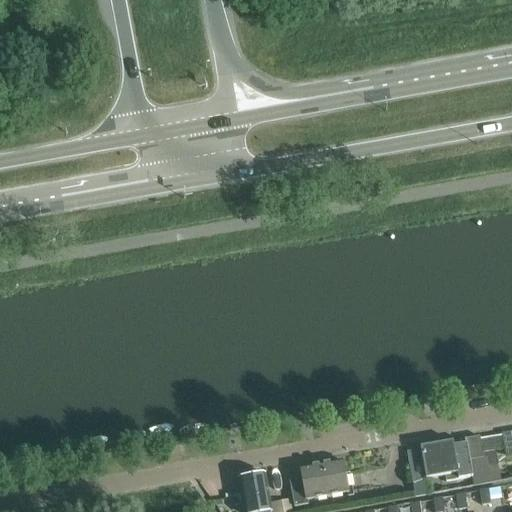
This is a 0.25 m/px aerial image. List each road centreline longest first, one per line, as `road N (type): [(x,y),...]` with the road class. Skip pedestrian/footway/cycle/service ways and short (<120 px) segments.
road 1 (unclassified): [(511,408),(0,502)]
road 2 (secondary): [(193,182),(511,125)]
road 3 (secondary): [(511,70),(232,121)]
road 4 (secondary): [(0,215),(193,182)]
road 5 (secondary): [(140,138),(0,164)]
road 6 (motorway): [(116,0),(140,138)]
road 7 (motorway): [(232,121),(211,0)]
